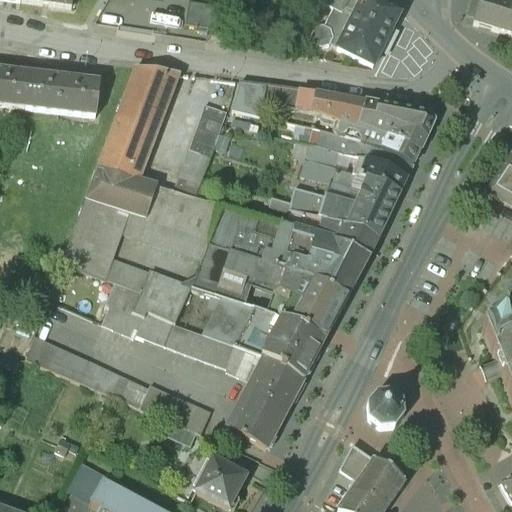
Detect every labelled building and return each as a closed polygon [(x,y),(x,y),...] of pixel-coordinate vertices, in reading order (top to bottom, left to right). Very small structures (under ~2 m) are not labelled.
[(71,0),(19,0),(19,5),(70,12),(71,0)] [(379,8),(363,0),(361,0),(361,1),(359,0),(327,0),(323,9),(338,17),(330,34),(321,29),(313,32),(309,40),(312,48),(320,52),(329,49),(336,52),(335,52),(371,70),(379,55),(380,56),(392,33),(390,32),(398,17),(379,8)] [(511,0),(511,6),(489,1),(489,0),(472,0),(468,18),(474,20),(472,28),(511,39),(511,0)] [(212,9),(188,5),(185,29),(208,32),(212,9)] [(230,11),(212,9),(208,32),(208,37),(225,40),(230,11)] [(175,77),(134,72),(96,173),(135,184),(175,77)] [(28,77),(0,73),(0,110),(23,113),(28,77)] [(97,85),(28,77),(23,113),(93,121),(97,85)] [(264,89),(239,86),(231,114),(259,120),(261,108),(260,108),(264,89)] [(314,97),(285,92),(264,89),(260,108),(261,108),(310,116),(314,97)] [(330,100),(314,97),(310,116),(326,122),(330,100)] [(418,154),(387,139),(358,128),(364,106),(330,100),(326,122),(338,126),(334,139),(348,143),(379,153),(380,153),(411,168),(418,154)] [(428,119),(364,106),(358,128),(387,139),(418,154),(431,125),(428,119)] [(203,109),(187,153),(209,162),(209,161),(222,128),(225,117),(203,109)] [(411,168),(380,153),(379,153),(348,143),(343,158),(357,162),(373,167),(405,182),(411,168)] [(307,165),(330,172),(333,161),(337,161),(339,157),(311,148),(307,165)] [(209,162),(188,155),(172,196),(193,203),(209,162)] [(511,157),(502,172),(511,178),(511,157)] [(405,182),(373,167),(357,162),(352,179),(365,183),(365,182),(366,182),(398,197),(405,182)] [(307,165),(304,165),(289,214),(317,223),(322,208),(333,173),(330,172),(307,165)] [(511,178),(502,172),(488,192),(511,209),(511,178)] [(135,184),(96,173),(84,204),(126,218),(136,185),(135,184)] [(366,182),(365,182),(365,183),(346,230),(376,242),(398,197),(366,182)] [(143,223),(153,190),(136,185),(126,218),(143,223)] [(172,196),(153,190),(143,223),(208,244),(206,249),(229,257),(236,230),(240,217),(193,203),(172,196)] [(288,214),(290,205),(271,202),(269,210),(288,214)] [(126,218),(84,204),(60,268),(112,288),(104,307),(109,309),(118,312),(127,294),(139,298),(130,317),(130,318),(142,323),(144,318),(172,330),(190,293),(221,303),(251,313),(289,326),(298,309),(271,297),(272,295),(237,283),(234,294),(194,280),(200,264),(206,249),(208,244),(143,223),(126,218)] [(324,259),(331,244),(318,240),(284,230),(240,217),(236,230),(284,247),(286,245),(324,259)] [(346,230),(341,228),(341,230),(323,225),(318,240),(331,244),(368,260),(376,242),(346,230)] [(368,260),(331,244),(324,259),(316,274),(278,261),(275,274),(279,275),(311,285),(312,284),(346,300),(368,260)] [(229,257),(206,249),(201,264),(200,264),(194,280),(234,294),(237,283),(272,295),(271,297),(298,309),(305,295),(276,285),(279,275),(275,274),(245,262),(229,257)] [(346,300),(312,284),(311,285),(279,275),(276,285),(305,295),(298,309),(289,326),(317,340),(317,341),(322,345),(346,300)] [(251,313),(221,303),(200,340),(230,351),(251,313)] [(118,312),(109,309),(100,328),(131,342),(133,338),(135,339),(142,323),(130,318),(130,317),(118,312)] [(289,326),(288,326),(251,313),(230,351),(232,352),(260,363),(266,365),(301,385),(322,345),(317,341),(317,340),(289,326)] [(172,330),(144,318),(142,323),(135,339),(163,351),(172,330)] [(511,323),(479,336),(489,359),(491,359),(493,367),(478,373),(483,389),(500,382),(503,390),(502,391),(511,413),(511,323)] [(200,340),(172,330),(163,351),(224,373),(232,352),(200,340)] [(86,364),(32,341),(23,363),(76,386),(86,364)] [(301,385),(266,365),(260,363),(229,423),(234,425),(229,434),(265,454),(301,385)] [(107,375),(86,364),(76,386),(98,396),(107,375)] [(32,377),(22,372),(6,405),(0,402),(0,430),(1,431),(12,408),(16,410),(32,377)] [(146,393),(107,375),(98,396),(137,413),(146,393)] [(146,393),(137,413),(170,427),(195,438),(199,440),(209,417),(147,390),(146,393)] [(375,397),(365,409),(367,424),(378,432),(393,432),(403,420),(401,406),(389,396),(375,397)] [(195,438),(170,427),(164,440),(189,452),(195,438)] [(384,511),(402,486),(352,451),(339,474),(357,487),(340,511),(384,511)] [(211,463),(194,496),(225,511),(234,511),(237,506),(236,501),(233,499),(243,480),(211,463)] [(511,511),(511,481),(498,491),(510,511),(511,511)] [(153,511),(101,484),(88,509),(94,511),(153,511)]
